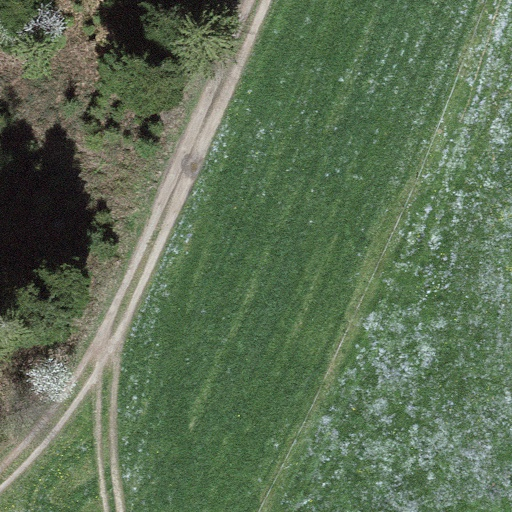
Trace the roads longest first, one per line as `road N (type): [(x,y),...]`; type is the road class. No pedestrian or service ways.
road 1 (unclassified): [(256,0),(93,365),(0,479)]
road 2 (track): [(104,343),(113,511)]
